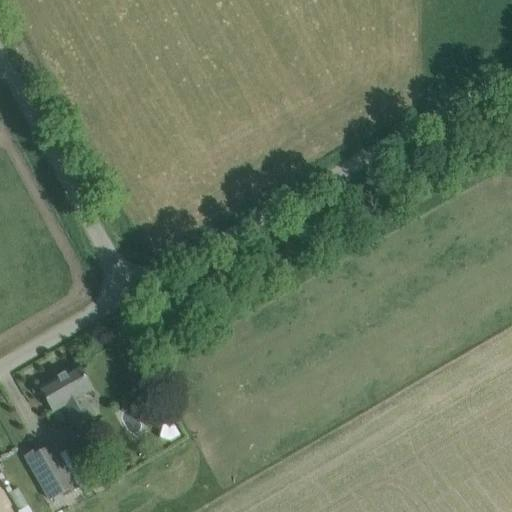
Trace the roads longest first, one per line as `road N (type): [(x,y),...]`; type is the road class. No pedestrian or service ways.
road 1 (unclassified): [(134,286),(511,69)]
road 2 (unclassified): [(134,286),(0,40)]
road 3 (unclassified): [(0,366),(134,286)]
